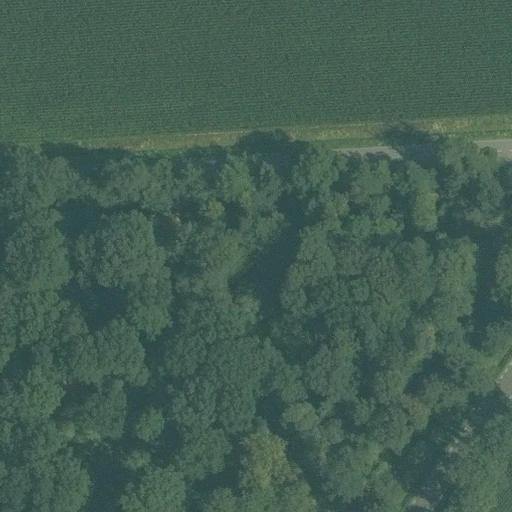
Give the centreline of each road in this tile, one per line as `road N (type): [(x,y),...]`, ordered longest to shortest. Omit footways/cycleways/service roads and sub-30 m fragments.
road 1 (tertiary): [(0,182),(511,149)]
road 2 (tertiary): [(511,383),(421,511)]
